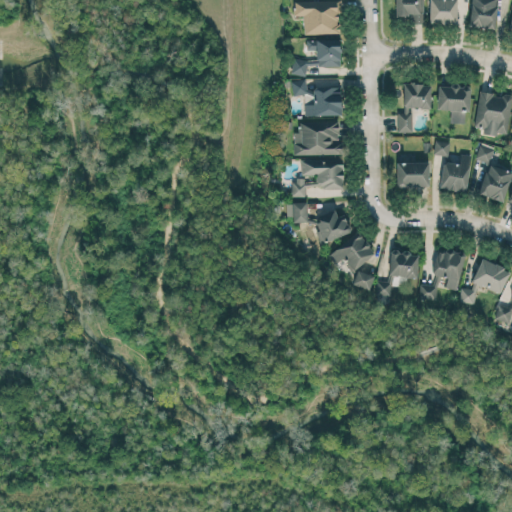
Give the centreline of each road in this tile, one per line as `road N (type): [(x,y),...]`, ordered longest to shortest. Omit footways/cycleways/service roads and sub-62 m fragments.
road 1 (residential): [(368,0),(372,193),(387,214)]
road 2 (residential): [(370,52),(511,62)]
road 3 (residential): [(387,214),(465,220),(511,237)]
